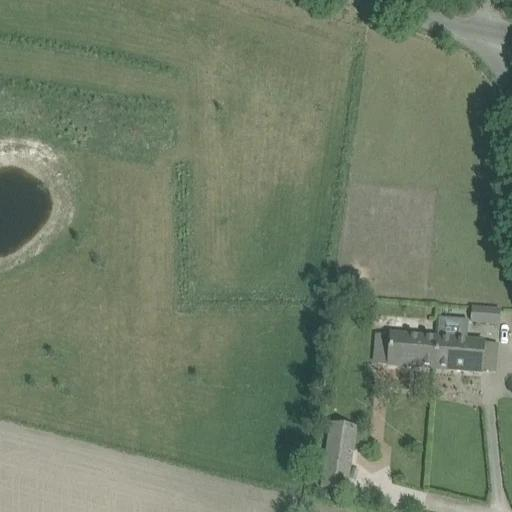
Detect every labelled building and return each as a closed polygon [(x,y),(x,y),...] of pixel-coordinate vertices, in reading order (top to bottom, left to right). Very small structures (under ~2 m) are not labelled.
[(347,272),(346,282),(354,284),(355,273),(347,272)] [(470,326),(475,326),(495,326),(496,311),(471,311),(470,326)] [(388,374),(435,375),(435,343),(376,342),(375,372),(388,372),(388,374)] [(435,343),(435,375),(481,376),(482,373),(495,373),(496,347),(483,347),(483,344),(435,343)] [(330,426),(324,465),(350,469),(356,429),(330,426)]
